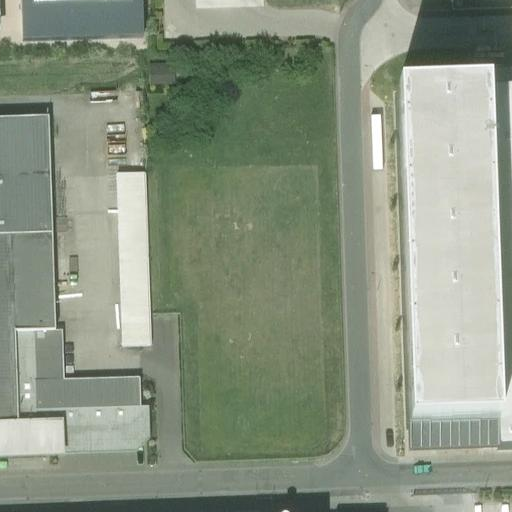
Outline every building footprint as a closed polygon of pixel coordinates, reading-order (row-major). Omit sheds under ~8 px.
[(138,0),(22,0),(24,43),(140,39),(138,0)] [(179,85),(179,65),(155,65),(155,85),(179,85)] [(511,452),(511,72),(486,74),(487,93),(396,96),(409,456),(511,452)] [(35,413),(139,410),(139,381),(63,384),(61,334),(54,334),(48,120),(0,121),(0,458),(36,458),(35,413)] [(144,176),(116,177),(121,349),(150,348),(144,176)] [(139,410),(35,413),(36,458),(58,457),(58,449),(64,443),(72,443),(78,448),(84,441),(91,448),(98,441),(105,447),(112,440),(119,447),(125,440),(132,447),(140,438),(135,433),(140,428),(135,423),(140,418),(139,410)]
